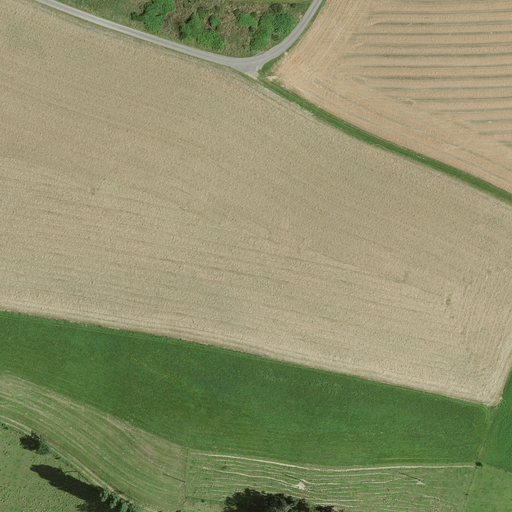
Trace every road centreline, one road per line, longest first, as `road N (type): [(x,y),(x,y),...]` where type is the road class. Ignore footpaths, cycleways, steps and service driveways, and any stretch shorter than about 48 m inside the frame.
road 1 (track): [(321,0),(286,46),(255,67),(238,68),(36,0)]
road 2 (track): [(238,68),(356,136),(511,202)]
road 3 (track): [(0,420),(151,511)]
